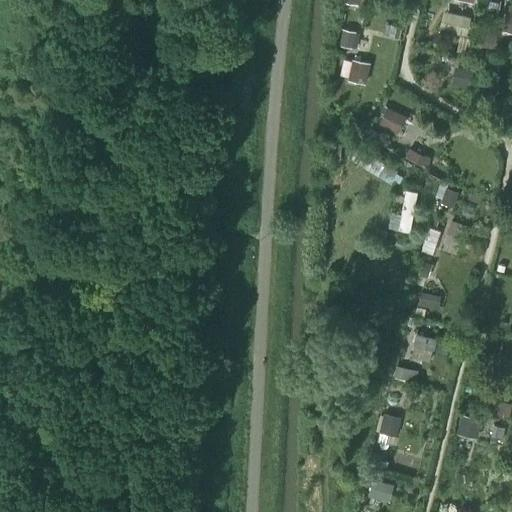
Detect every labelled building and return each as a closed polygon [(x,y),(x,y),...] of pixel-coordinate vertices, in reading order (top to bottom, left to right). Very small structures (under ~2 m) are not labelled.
[(503,28),(511,29),(511,2),(508,2),(503,28)] [(441,27),(466,33),(470,15),(445,9),(441,27)] [(344,27),(342,43),(356,44),(357,28),(344,27)] [(346,54),(341,73),(367,81),(373,62),(346,54)] [(381,122),(400,130),(408,113),(388,104),(381,122)] [(407,186),(402,211),(393,209),(390,224),(410,229),(419,189),(407,186)] [(443,246),(458,251),(467,223),(452,218),(443,246)] [(413,355),(434,357),(437,333),(416,331),(413,355)] [(398,433),(403,415),(384,410),(379,428),(398,433)] [(462,412),(459,431),(479,434),(482,416),(462,412)] [(390,499),(395,482),(374,476),(369,494),(390,499)]
